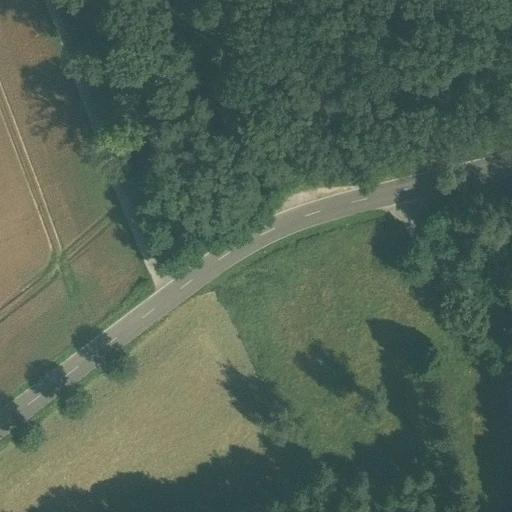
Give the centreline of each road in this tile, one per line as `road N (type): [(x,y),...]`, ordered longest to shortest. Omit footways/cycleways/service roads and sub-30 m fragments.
road 1 (secondary): [(511,162),(279,223),(219,256),(0,425)]
road 2 (track): [(51,0),(164,301)]
road 3 (track): [(511,323),(410,224),(402,187)]
